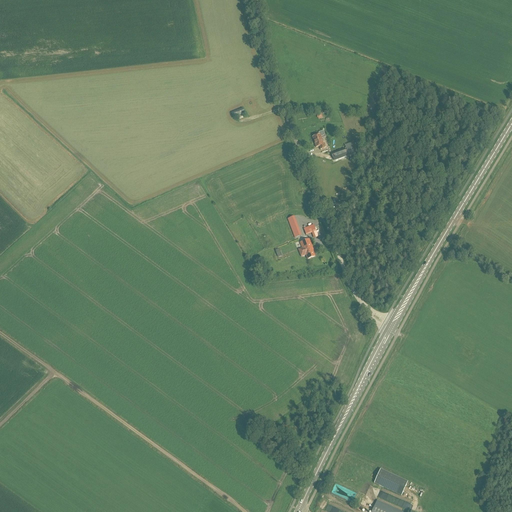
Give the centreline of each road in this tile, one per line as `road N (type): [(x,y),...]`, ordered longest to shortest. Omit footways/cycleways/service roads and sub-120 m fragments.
road 1 (unclassified): [(390,327),(344,275),(262,57),(254,0)]
road 2 (track): [(245,511),(0,332)]
road 3 (secondary): [(390,327),(511,123)]
road 4 (secondary): [(297,510),(390,327)]
